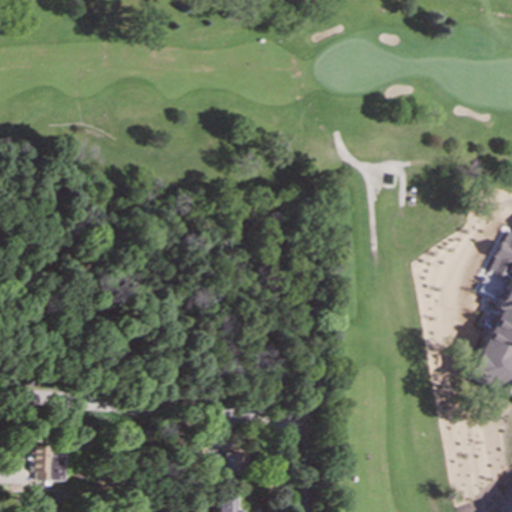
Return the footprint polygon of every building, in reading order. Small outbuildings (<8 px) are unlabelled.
[(460,376),(511,401),(511,234),(504,230),(498,242),(495,241),(488,256),(490,257),(485,268),(504,277),(490,307),(494,309),(460,376)] [(58,454),(45,455),(44,443),(26,444),(27,480),(58,479),(58,454)] [(203,472),(235,472),(235,451),(202,451),(203,472)] [(45,511),(45,496),(24,496),(24,511),(45,511)] [(235,511),(235,508),(231,508),(232,498),(213,498),(212,511),(235,511)]
